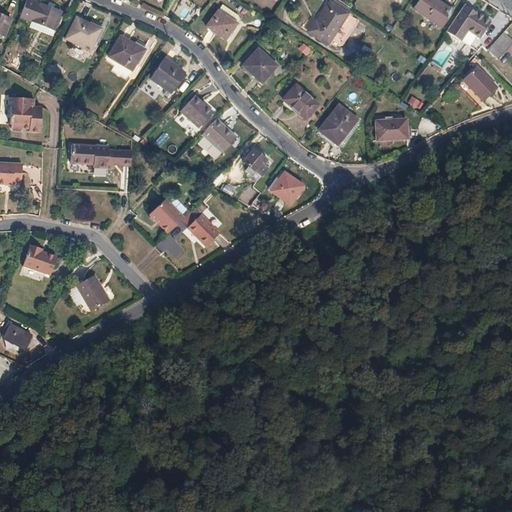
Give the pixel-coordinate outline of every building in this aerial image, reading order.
[(207,0),(200,0),(197,6),(204,10),(209,1),(207,0)] [(442,28),(452,12),(434,0),(420,0),(414,10),(442,28)] [(39,5),(27,1),(20,18),(54,31),(63,10),(40,1),(39,5)] [(352,29),(357,21),(330,4),(316,24),(314,23),(308,33),(327,45),(342,22),(352,29)] [(464,6),(464,5),(446,33),(461,42),(468,32),(480,39),(491,23),(470,9),(469,11),(463,7),(464,6)] [(238,18),(222,6),(218,12),(216,12),(206,28),(224,41),(236,25),(233,24),(238,18)] [(0,36),(1,37),(4,38),(10,21),(0,17),(0,36)] [(97,47),(107,28),(91,21),(89,26),(75,19),(64,40),(89,52),(93,45),(97,47)] [(498,60),(511,44),(511,42),(504,35),(488,51),(498,60)] [(138,69),(150,49),(135,41),(133,45),(120,38),(108,58),(131,72),(135,67),(138,69)] [(307,42),(299,45),(303,55),(311,52),(307,42)] [(257,51),(244,65),(254,75),(253,77),(261,84),(275,68),(257,51)] [(170,95),(184,75),(163,60),(150,80),(170,95)] [(254,75),(244,65),(242,67),(253,77),(254,75)] [(483,102),(497,89),(477,68),(462,81),(483,102)] [(305,121),(318,106),(295,87),(282,101),(305,121)] [(412,96),(408,103),(421,110),(425,103),(412,96)] [(198,130),(212,114),(194,97),(179,113),(198,130)] [(21,131),(21,130),(21,127),(28,127),(29,130),(28,133),(39,133),(40,109),(33,108),(33,101),(8,99),(7,108),(10,108),(9,126),(10,127),(10,131),(12,132),(19,133),(21,131)] [(350,136),(358,123),(356,121),(338,107),(318,131),(338,147),(342,149),(350,136)] [(226,130),(216,121),(201,136),(220,154),(233,141),(224,133),(226,130)] [(407,140),(406,121),(375,122),(376,142),(407,140)] [(224,133),(233,141),(235,139),(226,130),(224,133)] [(112,167),(113,152),(108,151),(108,148),(71,146),(70,165),(92,166),(92,170),(107,170),(107,167),(112,167)] [(263,165),(266,161),(253,150),(242,163),(249,168),(246,172),(253,178),(256,174),(261,178),(268,170),(263,165)] [(130,152),(119,152),(118,167),(130,168),(130,152)] [(0,186),(6,186),(6,184),(13,184),(20,185),(20,166),(0,164),(0,186)] [(290,206),(303,188),(284,174),(270,193),(290,206)] [(246,204),(258,208),(261,199),(249,195),(246,204)] [(155,222),(166,234),(183,218),(164,200),(148,215),(149,219),(151,222),(155,222)] [(204,248),(218,234),(200,216),(186,229),(204,248)] [(49,276),(56,258),(41,253),(41,251),(30,247),(23,267),(49,276)] [(108,302),(93,277),(75,288),(90,313),(108,302)] [(23,351),(31,337),(9,326),(2,340),(23,351)]
